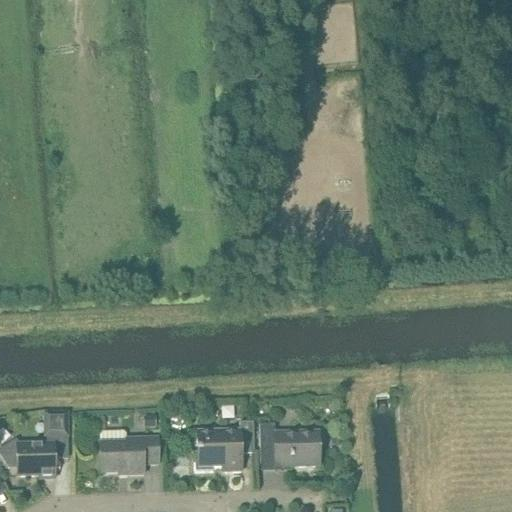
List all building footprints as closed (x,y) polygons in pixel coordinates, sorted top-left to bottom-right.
[(253,401),(253,420),(268,420),(267,401),(253,401)] [(52,415),(52,417),(52,439),(67,439),(67,415),(52,415)] [(155,418),(144,418),(144,429),(155,429),(155,418)] [(195,463),(195,472),(212,472),(212,470),(220,469),(225,474),(241,474),(240,456),(254,455),(253,423),(239,424),(239,431),(197,432),(197,463),(195,463)] [(259,426),(260,465),(274,465),(274,469),(319,468),(318,440),(301,440),(301,433),(274,434),(274,426),(259,426)] [(101,433),(99,435),(99,446),(100,475),(118,475),(118,477),(144,476),(143,467),(158,466),(158,440),(126,441),(125,441),(125,435),(122,432),(101,433)] [(48,480),(54,480),(54,446),(16,447),(14,444),(0,453),(0,456),(9,470),(17,470),(17,478),(48,477),(48,480)]
